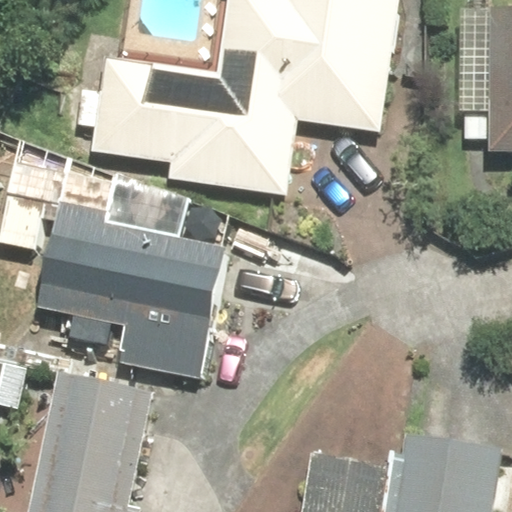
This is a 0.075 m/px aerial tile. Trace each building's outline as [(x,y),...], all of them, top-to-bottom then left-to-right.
[(413,0),(241,0),(231,80),(118,64),(105,158),(185,169),(183,186),(300,202),(311,127),(395,139),(413,0)] [(28,170),(12,249),(49,256),(55,226),(72,230),(56,312),(141,329),(134,366),(214,381),(239,255),(120,232),(129,189),(28,170)] [(167,396),(72,377),(45,511),(148,511),(143,511),(167,396)] [(415,456),(395,453),(386,511),(489,511),(499,450),(417,437),(415,456)] [(379,511),(386,467),(311,457),(303,511),(379,511)]
